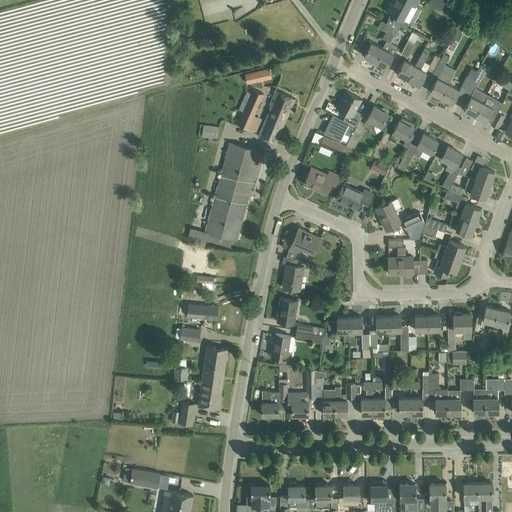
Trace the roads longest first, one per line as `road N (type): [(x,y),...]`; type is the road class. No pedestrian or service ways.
road 1 (residential): [(232,442),(511,441)]
road 2 (residential): [(482,275),(470,292),(366,295),(357,236),(279,197)]
road 3 (unclassified): [(232,442),(279,197)]
road 4 (residential): [(511,155),(334,60)]
road 5 (unclassified): [(279,197),(334,60)]
